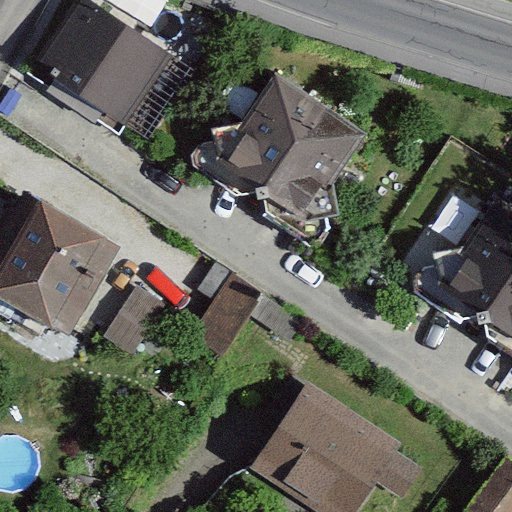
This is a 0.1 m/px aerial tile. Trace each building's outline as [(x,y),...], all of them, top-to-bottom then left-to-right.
[(197,68),(98,0),(75,0),(35,59),(149,137),(197,68)] [(366,127),(281,68),(245,121),(220,121),(222,151),(310,211),(341,206),(334,180),(366,127)] [(128,232),(42,183),(0,254),(0,284),(73,327),(128,232)] [(511,202),(501,195),(465,248),(440,247),(442,278),(511,325),(511,202)] [(162,301),(134,285),(104,336),(132,352),(162,301)] [(406,444),(309,380),(253,463),(326,511),(358,511),(380,480),(406,498),(425,470),(400,453),(406,444)] [(511,511),(511,457),(507,454),(466,511),(511,511)]
